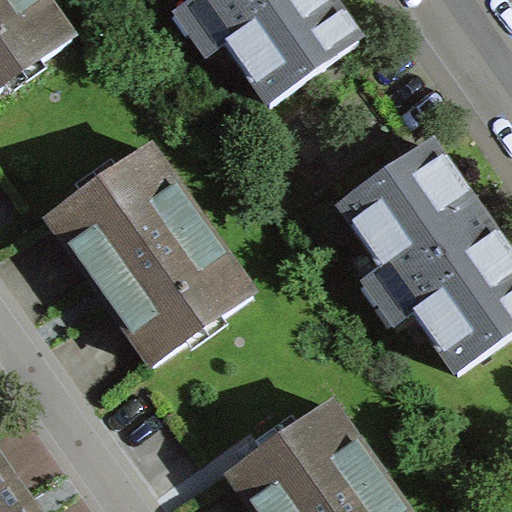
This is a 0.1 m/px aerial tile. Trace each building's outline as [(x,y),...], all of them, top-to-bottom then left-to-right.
[(44,0),(0,0),(0,115),(84,56),(44,0)] [(349,0),(185,0),(196,13),(176,28),(210,74),(226,62),(273,122),(380,41),(349,0)] [(511,352),(511,229),(449,140),(343,215),(389,280),(373,292),(410,343),(427,330),(466,385),(511,352)] [(156,146),(47,224),(163,384),(271,306),(156,146)] [(417,511),(346,410),(226,494),(238,511),(417,511)] [(0,511),(57,511),(4,434),(0,436),(0,511)]
